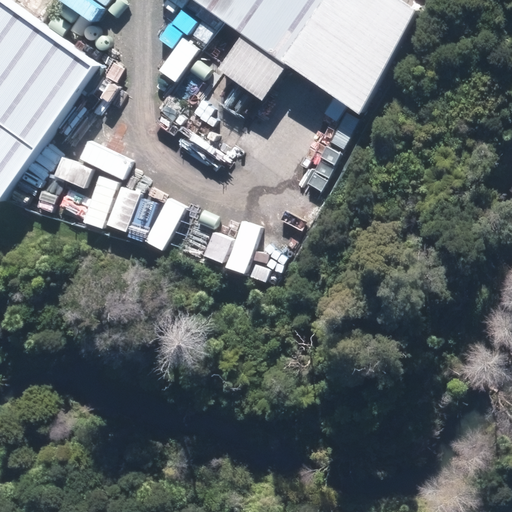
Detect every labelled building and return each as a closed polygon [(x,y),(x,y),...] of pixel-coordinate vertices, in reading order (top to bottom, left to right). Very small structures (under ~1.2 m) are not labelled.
[(0,0),(0,192),(93,64),(2,0),(0,0)] [(218,68),(262,99),(318,20),(327,26),(345,0),(192,0),(188,7),(218,29),(225,19),(243,33),(218,68)] [(102,66),(135,89),(144,75),(111,53),(102,66)] [(161,123),(174,132),(199,99),(186,90),(161,123)] [(327,110),(360,131),(369,118),(337,96),(327,110)] [(318,121),(299,148),(333,172),(352,144),(318,121)]
